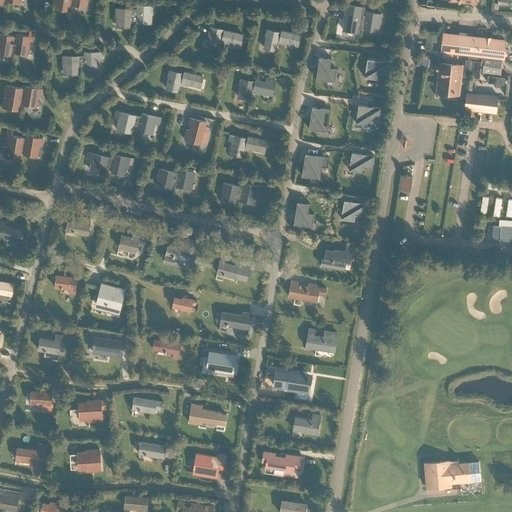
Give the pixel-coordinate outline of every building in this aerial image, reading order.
[(53,0),(52,8),(56,9),(57,5),(69,7),(70,4),(70,0),(53,0)] [(344,20),(343,30),(360,33),(361,28),(363,17),(364,9),(361,8),(361,7),(347,5),(345,13),(344,20)] [(138,11),(134,10),(134,21),(137,21),(137,23),(150,24),(150,13),(152,13),(153,7),(138,6),(138,11)] [(134,21),(134,10),(116,10),(116,16),(118,16),(118,27),(130,27),(131,21),(134,21)] [(363,17),(361,28),(364,28),(364,30),(377,32),(378,22),(381,22),(382,16),(367,13),(366,17),(363,17)] [(223,37),(224,34),(221,33),(222,30),(210,27),(209,33),(211,33),(208,45),(218,48),(220,39),(221,36),(223,37)] [(11,52),(12,52),(14,52),(14,53),(29,55),(27,54),(29,44),(32,44),(35,31),(30,30),(29,36),(17,34),(16,37),(14,37),(11,52)] [(265,48),(263,56),(273,58),(275,51),(277,40),(278,37),(281,37),(282,34),(279,34),(279,33),(267,30),(266,36),(268,36),(265,48)] [(221,36),(220,39),(223,40),(222,43),(228,44),(228,42),(240,45),(243,35),(225,31),(224,34),(223,37),(221,36)] [(282,31),(282,34),(281,37),(278,37),(277,40),(280,41),(280,43),(285,44),(286,42),(298,45),(300,35),(282,31)] [(14,37),(14,36),(0,34),(0,52),(11,55),(12,52),(11,52),(14,37)] [(445,35),(443,51),(453,52),(468,54),(467,58),(478,60),(479,55),(484,56),(502,58),(504,42),(466,37),(459,36),(445,35)] [(81,57),(81,68),(85,68),(85,70),(97,70),(97,59),(99,59),(101,59),(104,59),(104,53),(99,53),(85,53),(85,57),(81,57)] [(483,65),(483,72),(500,74),(502,58),(484,56),(484,59),(483,65)] [(81,68),(81,57),(63,57),(63,63),(65,63),(65,74),(78,74),(78,68),(81,68)] [(319,57),(316,79),(335,82),(336,69),(330,68),(332,59),(319,57)] [(367,58),(364,77),(377,79),(378,73),(387,74),(389,62),(367,58)] [(466,60),(464,77),(471,78),(473,61),(466,60)] [(473,61),(471,78),(479,78),(481,62),(473,61)] [(458,91),(460,77),(461,65),(448,63),(441,62),(438,88),(448,90),(448,89),(458,91)] [(183,78),(184,75),(181,75),(181,74),(169,71),(168,77),(170,77),(167,89),(177,92),(180,81),(180,78),(183,78)] [(180,81),(179,82),(182,83),(182,84),(187,86),(188,84),(200,87),(202,77),(182,72),(181,74),(181,75),(184,75),(183,78),(180,78),(180,81)] [(488,75),(487,82),(504,85),(505,77),(488,75)] [(252,86),(251,89),(254,90),(254,92),(259,93),(259,92),(272,94),(274,84),(275,80),(267,78),(266,83),(256,80),(255,84),(255,87),(252,86)] [(255,87),(255,84),(253,83),(253,82),(241,80),(240,85),(242,86),(239,98),(249,100),(251,89),(252,86),(255,87)] [(22,89),(23,89),(23,88),(6,85),(5,93),(8,94),(8,98),(4,97),(2,108),(7,108),(7,104),(20,107),(20,103),(22,89)] [(25,89),(23,89),(22,89),(20,103),(23,104),(22,104),(37,107),(37,106),(35,106),(37,96),(41,96),(42,89),(25,86),(25,89)] [(496,114),(498,96),(466,92),(464,110),(496,114)] [(359,105),(356,123),(382,127),(383,117),(379,117),(381,108),(359,105)] [(312,107),(309,129),(327,132),(331,110),(312,107)] [(116,112),(115,118),(121,119),(118,130),(130,133),(132,127),(135,127),(138,117),(120,113),(116,112)] [(138,117),(135,127),(139,128),(138,130),(150,133),(153,123),(155,124),(159,125),(161,119),(156,118),(142,114),(141,118),(138,117)] [(187,130),(184,140),(188,141),(189,137),(201,140),(205,141),(209,128),(205,127),(206,122),(189,118),(188,125),(192,126),(190,131),(187,130)] [(11,136),(12,129),(8,129),(6,142),(10,143),(9,147),(5,147),(3,157),(8,158),(8,154),(21,156),(21,153),(24,138),(11,136)] [(229,135),(228,141),(232,142),(234,142),(231,154),(241,157),(244,146),(244,143),(247,143),(248,140),(245,140),(245,139),(233,136),(229,135)] [(26,139),(24,138),(21,153),(24,154),(38,157),(38,156),(36,156),(38,146),(42,146),(43,139),(27,136),(26,139)] [(249,137),(248,140),(247,143),(244,143),(244,146),(246,146),(246,149),(251,150),(252,148),(264,151),(266,141),(249,137)] [(352,152),(349,170),(362,173),(363,167),(372,168),(374,155),(352,152)] [(88,153),(87,159),(92,161),(94,161),(92,171),(104,174),(105,168),(109,169),(111,158),(93,154),(88,153)] [(305,153),(302,176),(320,179),(322,166),(328,167),(329,157),(305,153)] [(111,158),(109,169),(112,170),(111,172),(124,175),(126,164),(128,165),(128,164),(132,164),(133,159),(130,159),(115,155),(114,159),(111,158)] [(173,177),(174,172),(160,169),(159,175),(161,176),(158,186),(171,189),(172,183),(177,184),(178,180),(175,179),(176,177),(173,177)] [(179,174),(174,172),(173,177),(176,177),(175,179),(178,180),(177,184),(177,186),(189,189),(191,178),(193,179),(195,173),(180,170),(179,174)] [(413,190),(415,175),(404,173),(403,189),(413,190)] [(489,183),(488,189),(508,192),(509,186),(489,183)] [(237,191),(238,187),(224,184),(223,190),(225,190),(222,201),(235,203),(236,197),(241,198),(242,194),(239,193),(240,192),(237,191)] [(243,188),(238,187),(237,191),(240,192),(239,193),(242,194),(241,198),(241,200),(253,203),(255,193),(257,193),(259,187),(244,184),(243,188)] [(489,198),(483,197),(480,213),(486,214),(489,198)] [(502,200),(496,199),(493,215),(499,216),(502,200)] [(344,200),(341,219),(354,221),(355,215),(364,216),(366,204),(344,200)] [(297,202),(294,224),(312,227),(314,214),(308,213),(310,204),(297,202)] [(83,217),(82,222),(79,221),(79,223),(67,221),(66,231),(88,235),(91,219),(83,217)] [(24,231),(5,226),(5,222),(0,220),(0,237),(18,242),(17,246),(20,247),(24,231)] [(493,225),(491,240),(500,240),(501,226),(499,226),(493,225)] [(511,227),(501,226),(500,240),(511,241),(511,227)] [(132,238),(131,237),(122,235),(119,248),(136,252),(138,245),(143,246),(144,242),(139,240),(139,237),(133,235),(132,238)] [(168,246),(166,255),(164,262),(172,264),(174,257),(190,262),(196,240),(188,238),(185,248),(176,246),(176,248),(168,246)] [(326,250),(325,259),(322,259),(321,266),(332,268),(333,261),(350,264),(353,248),(346,247),(345,251),(335,250),(334,251),(326,250)] [(220,261),(217,273),(224,275),(225,273),(234,275),(233,277),(237,278),(247,281),(252,262),(237,258),(235,265),(220,261)] [(75,293),(75,290),(77,277),(56,275),(55,287),(71,289),(70,293),(75,293)] [(12,295),(14,284),(0,281),(0,298),(10,303),(10,302),(8,301),(9,295),(12,295)] [(292,281),(291,284),(289,297),(317,302),(319,294),(325,295),(326,289),(316,287),(316,285),(309,284),(308,287),(297,285),(298,282),(292,281)] [(103,284),(97,306),(118,311),(124,289),(126,289),(101,283),(103,284)] [(190,311),(193,299),(183,297),(183,299),(175,297),(173,307),(190,311)] [(222,312),(220,324),(228,326),(228,323),(238,325),(237,327),(250,329),(252,313),(242,312),(242,315),(222,312)] [(309,328),(308,334),(306,347),(329,351),(330,343),(335,344),(337,333),(325,331),(324,337),(314,335),(315,329),(309,328)] [(56,334),(55,340),(40,338),(38,350),(64,354),(65,347),(60,346),(62,335),(56,334)] [(95,337),(92,352),(122,356),(124,341),(95,337)] [(168,342),(160,340),(154,339),(153,349),(173,353),(172,358),(178,359),(181,343),(168,341),(168,342)] [(207,368),(206,372),(232,376),(236,355),(236,356),(236,355),(210,351),(208,359),(207,368)] [(276,376),(274,386),(275,386),(275,385),(285,386),(284,388),(297,390),(305,391),(308,375),(279,370),(277,376),(276,376)] [(31,391),(30,404),(38,404),(37,411),(52,412),(53,403),(51,403),(52,387),(47,387),(47,392),(31,391)] [(162,401),(157,400),(134,397),(132,409),(155,413),(155,408),(160,409),(162,401)] [(87,403),(79,403),(80,420),(88,419),(88,421),(102,421),(102,408),(106,408),(105,400),(101,400),(87,401),(87,403)] [(192,404),(189,423),(199,424),(200,420),(200,416),(208,418),(207,422),(217,423),(217,424),(225,425),(227,415),(219,414),(219,412),(202,409),(202,406),(192,404)] [(313,414),(312,419),(295,417),(293,429),(317,433),(320,415),(313,414)] [(166,446),(141,441),(139,454),(164,458),(165,451),(169,452),(170,447),(166,446)] [(21,448),(17,448),(16,460),(24,461),(24,460),(32,461),(31,466),(42,468),(45,445),(38,445),(38,450),(21,448)] [(101,470),(100,450),(86,450),(86,452),(77,453),(78,469),(87,469),(87,471),(101,470)] [(263,451),(261,462),(265,463),(265,468),(274,469),(274,467),(284,469),(283,474),(293,475),(294,470),(295,462),(303,463),(304,456),(286,453),(285,456),(275,455),(276,453),(263,451)] [(196,452),(193,474),(203,476),(204,471),(210,472),(209,477),(217,478),(218,470),(219,464),(226,466),(228,454),(218,453),(217,456),(196,452)] [(449,465),(449,461),(425,463),(427,488),(460,485),(460,482),(481,480),(479,462),(449,465)] [(21,493),(0,488),(0,507),(16,510),(18,499),(20,499),(21,493)] [(146,511),(147,510),(148,498),(126,496),(124,508),(141,509),(140,511),(146,511)] [(37,511),(62,511),(64,501),(57,499),(56,505),(43,503),(42,508),(38,507),(37,511)] [(305,511),(306,504),(282,500),(280,511),(305,511)] [(191,503),(190,507),(183,506),(184,502),(178,501),(177,509),(183,510),(182,511),(212,511),(214,506),(191,503)]
